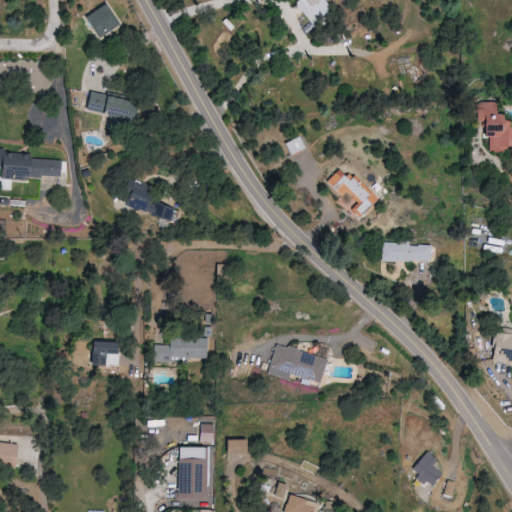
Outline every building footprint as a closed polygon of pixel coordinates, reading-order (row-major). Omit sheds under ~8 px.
[(297,0),(294,3),(310,22),(331,4),(327,0),(297,0)] [(98,39),(120,25),(105,3),(83,17),(98,39)] [(85,110),(129,119),(132,101),(88,93),(85,110)] [(475,103),(475,124),(483,123),(483,136),(488,136),(488,152),(509,152),(510,160),(511,160),(511,127),(508,127),(508,120),(501,120),(501,114),(493,114),(493,102),(475,103)] [(304,148),(299,136),(284,143),(289,155),(304,148)] [(0,176),(59,179),(60,160),(29,159),(29,154),(0,153),(0,176)] [(350,173),(346,178),(337,169),(324,183),(338,197),(345,190),(359,203),(354,209),(361,216),(377,199),(350,173)] [(171,220),(174,209),(147,202),(151,186),(128,180),(121,207),(171,220)] [(430,245),(382,243),(381,260),(429,262),(430,245)] [(207,358),(207,337),(169,336),(169,345),(154,345),(154,362),(170,362),(170,357),(207,358)] [(90,365),(117,366),(117,341),(91,341),(90,365)] [(327,357),(274,345),(268,374),(290,379),(291,376),(321,382),(327,357)] [(199,442),(213,442),(213,424),(200,424),(199,442)] [(245,439),(224,440),(225,454),(245,454),(245,439)] [(0,464),(14,467),(18,445),(0,442),(0,464)] [(436,460),(426,452),(411,468),(431,486),(441,475),(431,466),(436,460)] [(307,511),(310,504),(284,494),(277,511),(307,511)]
